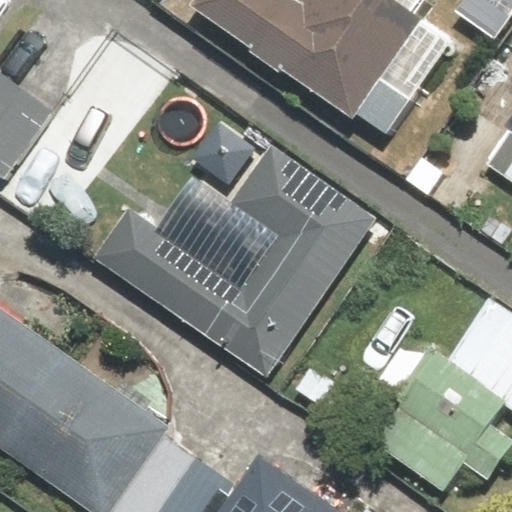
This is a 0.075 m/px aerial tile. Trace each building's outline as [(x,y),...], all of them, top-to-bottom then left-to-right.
[(302,0),(213,0),(206,11),(370,123),(373,118),(403,139),(426,105),(396,85),(439,22),(406,0),(315,0),(312,6),(302,0)] [(0,68),(0,169),(16,181),(64,114),(0,68)] [(511,132),(510,131),(481,170),(511,193),(511,132)] [(142,210),(106,261),(277,381),(389,224),(285,151),(244,209),(291,242),(257,291),(142,210)] [(0,303),(0,443),(95,511),(175,511),(211,463),(178,438),(181,434),(0,303)] [(511,397),(444,352),(382,443),(460,496),(479,468),(507,487),(511,478),(511,427),(508,425),(511,419),(511,397)] [(350,511),(278,459),(239,511),(350,511)]
